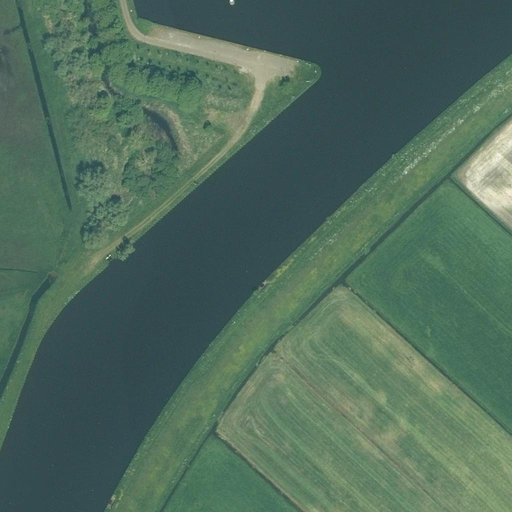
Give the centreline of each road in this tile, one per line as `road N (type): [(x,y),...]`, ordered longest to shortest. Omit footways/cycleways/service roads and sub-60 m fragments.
road 1 (track): [(264,62),(256,101),(229,146),(105,256)]
road 2 (unclassified): [(121,0),(136,36),(293,68)]
